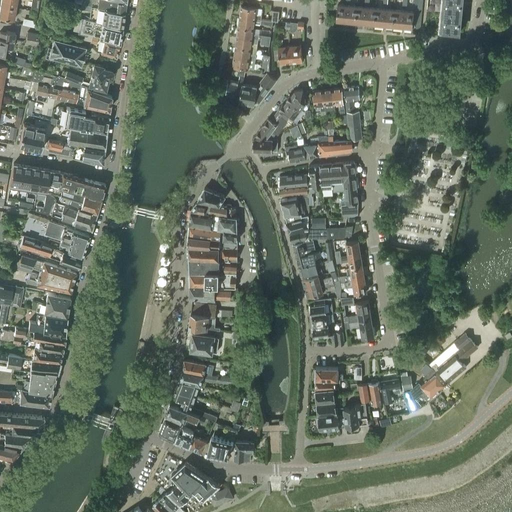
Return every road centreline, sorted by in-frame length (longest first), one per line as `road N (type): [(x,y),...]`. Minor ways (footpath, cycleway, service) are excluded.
road 1 (residential): [(305,350),(391,345),(367,208),(371,152)]
road 2 (residential): [(147,437),(171,343),(179,216),(204,174)]
road 3 (residential): [(113,171),(61,409)]
road 4 (unclassified): [(297,469),(441,448),(511,393)]
road 5 (residential): [(258,169),(301,299),(305,350)]
road 6 (residential): [(139,0),(113,171)]
road 7 (unclassified): [(297,469),(222,468),(147,437)]
road 8 (residential): [(204,174),(238,206),(248,315)]
